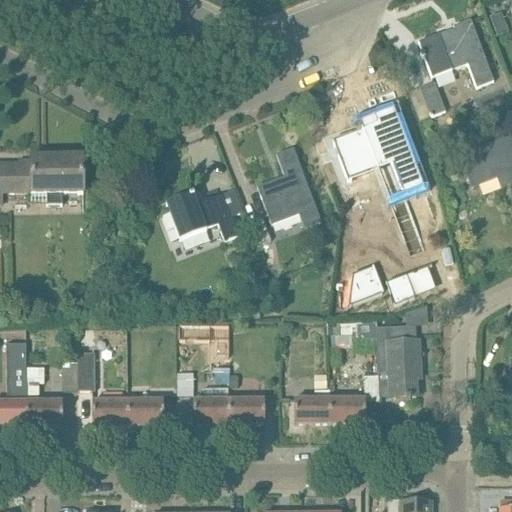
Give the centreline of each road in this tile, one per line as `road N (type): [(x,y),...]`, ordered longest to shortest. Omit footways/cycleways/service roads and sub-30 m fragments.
road 1 (residential): [(0,55),(141,130),(165,133),(258,99),(328,41),(355,1)]
road 2 (residential): [(452,467),(123,465)]
road 3 (residential): [(452,467),(451,338),(459,320),(511,292)]
road 4 (residential): [(355,1),(273,32),(238,34),(167,0)]
road 5 (residential): [(123,465),(0,467)]
